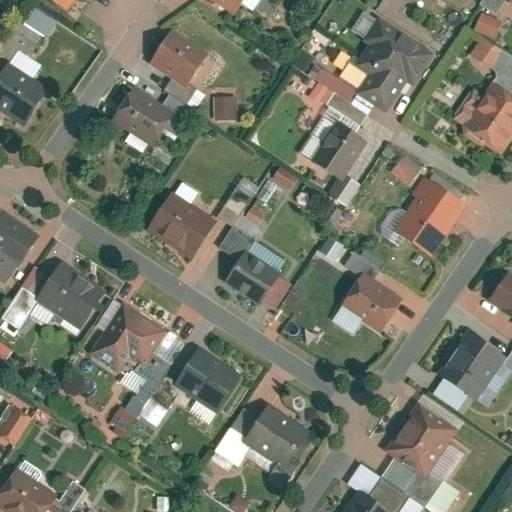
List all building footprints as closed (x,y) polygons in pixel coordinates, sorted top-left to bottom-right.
[(47,0),(68,13),(76,0),(47,0)] [(178,16),(199,2),(197,0),(184,0),(173,8),(178,16)] [(244,0),(207,0),(234,17),(244,0)] [(511,0),(510,0),(501,16),(511,22),(511,0)] [(435,51),(377,18),(361,45),(367,49),(355,69),(368,77),(356,98),(387,116),(406,84),(413,88),(435,51)] [(207,55),(171,33),(149,68),(186,90),(207,55)] [(45,91),(2,67),(0,71),(0,113),(24,127),(45,91)] [(289,92),(311,102),(316,90),(294,80),(289,92)] [(511,140),(511,103),(488,88),(482,97),(472,90),(449,124),(500,158),(511,140)] [(173,115),(133,90),(111,124),(152,150),(173,115)] [(234,100),(213,102),(215,124),(236,122),(234,100)] [(329,114),(323,110),(326,106),(318,101),(315,106),(316,107),(294,146),(307,153),(329,114)] [(366,145),(335,127),(312,165),(343,183),(366,145)] [(409,158),(396,174),(413,187),(426,171),(409,158)] [(290,193),(304,185),(292,167),(279,176),(290,193)] [(465,208),(424,181),(390,234),(431,260),(465,208)] [(216,226),(170,197),(147,233),(193,262),(216,226)] [(37,240),(0,216),(0,281),(8,287),(37,240)] [(279,274),(245,252),(226,282),(260,303),(279,274)] [(104,293),(60,265),(35,304),(79,332),(104,293)] [(511,317),(511,281),(505,277),(489,302),(511,317)] [(400,305),(359,279),(341,307),(382,333),(400,305)] [(164,333),(120,304),(84,357),(114,377),(129,355),(143,365),(164,333)] [(511,349),(507,358),(464,330),(437,373),(441,376),(431,391),(460,409),(469,396),(487,407),(511,371),(511,349)] [(0,340),(0,360),(8,366),(18,352),(0,340)] [(236,381),(196,356),(174,390),(214,416),(236,381)] [(393,458),(381,477),(425,507),(433,511),(443,511),(458,492),(444,483),(464,453),(449,443),(464,421),(421,393),(382,450),(393,458)] [(115,423),(131,434),(141,418),(125,408),(115,423)] [(306,435),(266,411),(245,446),(284,470),(306,435)] [(381,477),(361,463),(347,483),(357,491),(342,511),(421,511),(425,507),(381,477)] [(43,511),(52,498),(11,473),(0,490),(0,511),(43,511)] [(511,478),(500,496),(511,503),(511,478)]
